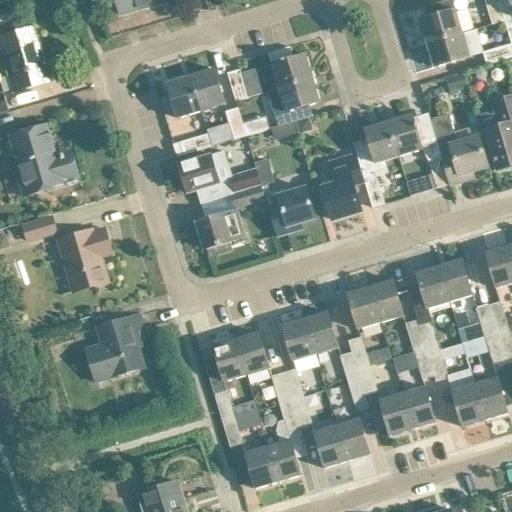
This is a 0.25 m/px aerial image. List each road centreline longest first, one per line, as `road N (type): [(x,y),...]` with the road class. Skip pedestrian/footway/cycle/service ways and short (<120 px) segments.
road 1 (residential): [(511,204),(212,293),(187,291),(172,276),(116,72),(142,49),(313,0)]
road 2 (residential): [(378,0),(399,70),(394,85),(366,94),(351,84),(324,0)]
road 3 (residential): [(317,511),(511,452)]
road 4 (tertiary): [(48,511),(0,380)]
